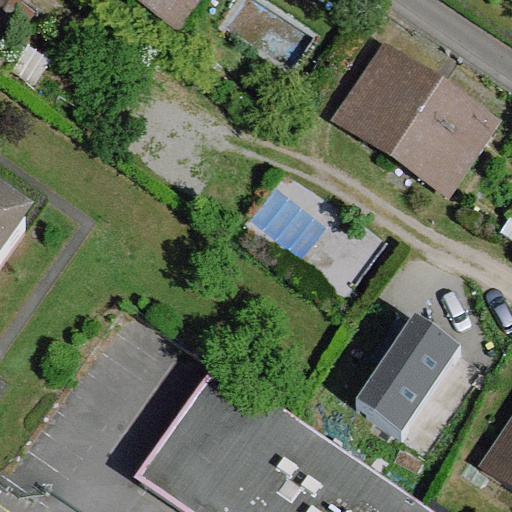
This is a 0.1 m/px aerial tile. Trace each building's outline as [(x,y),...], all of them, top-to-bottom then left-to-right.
[(0,0),(0,59),(30,13),(9,0),(0,0)] [(136,0),(156,13),(165,0),(136,0)] [(444,190),(488,125),(384,56),(341,121),(444,190)] [(0,269),(25,233),(0,216),(0,269)] [(425,511),(216,365),(134,482),(176,511),(425,511)] [(387,366),(360,420),(405,442),(432,389),(410,378),(387,366)] [(511,428),(486,468),(511,485),(511,428)]
